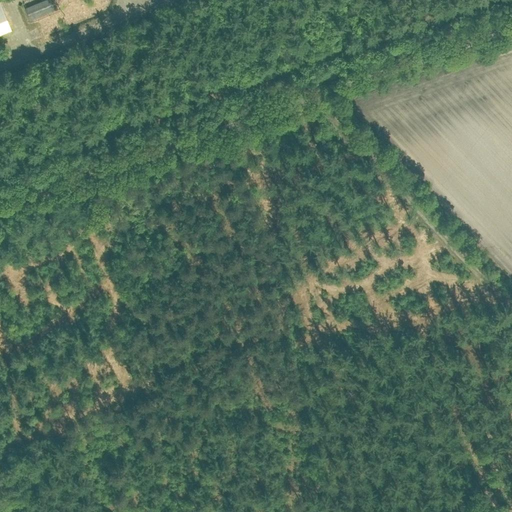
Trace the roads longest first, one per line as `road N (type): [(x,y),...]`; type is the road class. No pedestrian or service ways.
road 1 (tertiary): [(0,208),(317,96)]
road 2 (track): [(317,96),(511,308)]
road 3 (tertiary): [(511,29),(317,96)]
